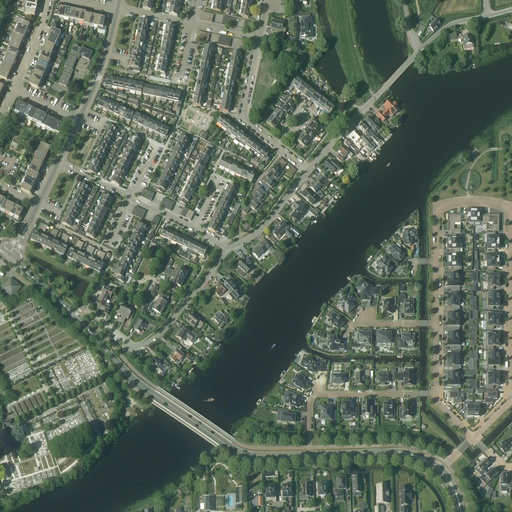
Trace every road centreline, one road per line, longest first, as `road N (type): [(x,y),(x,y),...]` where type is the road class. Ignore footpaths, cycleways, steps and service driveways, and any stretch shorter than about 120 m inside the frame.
road 1 (tertiary): [(439,471),(400,452),(240,453),(135,382),(6,256)]
road 2 (residential): [(94,317),(131,346),(142,345),(167,327),(227,250)]
road 3 (residential): [(435,261),(436,208),(468,201),(511,209)]
road 4 (residential): [(276,146),(242,117),(257,38)]
road 5 (residential): [(435,394),(313,393)]
